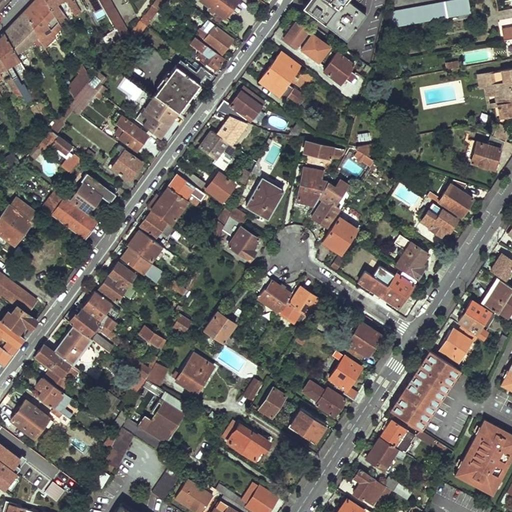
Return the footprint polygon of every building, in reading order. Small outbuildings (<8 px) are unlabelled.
[(45,0),(34,0),(24,11),(42,43),(43,45),(50,41),(44,30),(49,27),(51,29),(60,24),(59,22),(45,0)] [(57,0),(45,0),(59,22),(67,18),(62,10),(61,11),(58,5),(57,5),(55,1),(57,0)] [(66,0),(74,13),(79,10),(73,0),(66,0)] [(97,0),(118,36),(119,37),(126,33),(107,0),(97,0)] [(153,0),(151,4),(158,9),(164,0),(153,0)] [(216,10),(223,16),(235,0),(201,0),(203,2),(205,5),(212,11),(216,10)] [(310,0),(304,8),(346,39),(366,14),(348,0),(310,0)] [(395,27),(470,13),(467,0),(453,0),(392,11),(395,27)] [(146,25),(147,26),(158,9),(151,4),(144,14),(143,14),(138,19),(146,25)] [(511,6),(511,7),(511,31),(503,34),(504,39),(511,37),(511,6)] [(499,25),(511,21),(511,10),(511,7),(495,11),(499,25)] [(42,43),(24,11),(3,32),(16,52),(20,49),(25,46),(33,39),(37,46),(42,43)] [(129,31),(137,37),(146,25),(138,19),(129,31)] [(308,30),(295,20),(283,37),(296,46),(308,30)] [(203,40),(221,53),(232,38),(209,21),(197,38),(202,41),(203,40)] [(24,101),(31,97),(22,81),(21,82),(10,64),(19,58),(16,52),(3,32),(0,35),(0,57),(5,66),(10,75),(21,95),(24,101)] [(111,51),(120,40),(119,37),(118,36),(107,44),(111,51)] [(211,73),(213,74),(225,58),(202,41),(197,38),(196,37),(193,40),(204,49),(199,57),(203,60),(199,64),(211,73)] [(349,70),(353,65),(337,52),(328,45),(314,63),(339,83),(344,77),(349,81),(354,74),(349,70)] [(24,56),(20,49),(16,52),(19,58),(19,59),(23,56),(24,56)] [(287,95),(299,105),(305,97),(285,81),(298,64),(281,51),(258,80),(284,99),(287,95)] [(28,64),(23,56),(19,59),(24,66),(28,64)] [(196,81),(202,73),(207,77),(211,73),(199,64),(193,59),(190,63),(183,59),(182,61),(178,58),(173,64),(196,81)] [(446,69),(459,67),(458,60),(445,62),(446,69)] [(164,77),(190,96),(199,83),(196,81),(173,64),(164,77)] [(83,66),(77,73),(80,78),(86,71),(83,66)] [(502,116),(511,114),(511,67),(480,73),(482,85),(485,85),(490,84),(493,94),(496,94),(502,116)] [(69,91),(73,98),(86,82),(90,77),(86,71),(80,78),(69,91)] [(88,83),(102,94),(106,89),(99,83),(104,76),(98,71),(88,83)] [(306,90),(315,78),(304,71),(295,83),(306,90)] [(16,97),(21,95),(10,75),(6,78),(16,97)] [(155,94),(179,112),(190,96),(164,77),(153,93),(155,94)] [(73,109),(79,113),(94,94),(99,97),(102,94),(88,83),(69,106),(73,109)] [(497,117),(502,116),(496,94),(493,94),(490,84),(485,85),(489,105),(494,104),(497,117)] [(217,109),(247,122),(249,119),(251,120),(264,102),(243,86),(229,103),(224,100),(217,109)] [(145,107),(169,125),(179,112),(155,94),(145,107)] [(69,106),(60,118),(63,120),(73,109),(69,106)] [(134,118),(160,137),(169,125),(145,107),(144,108),(143,107),(134,118)] [(238,125),(243,127),(247,122),(217,109),(213,115),(227,121),(218,132),(227,138),(238,125)] [(115,133),(136,148),(147,134),(122,115),(117,123),(120,126),(115,133)] [(57,119),(49,130),(56,134),(63,124),(61,122),(63,120),(60,118),(57,119)] [(296,136),(301,127),(297,123),(289,135),(296,136)] [(491,134),(504,141),(510,130),(500,125),(496,123),(491,134)] [(51,144),(64,153),(70,144),(56,134),(49,130),(36,146),(40,149),(45,153),(51,144)] [(235,147),(211,130),(200,146),(216,158),(213,162),(224,170),(232,158),(229,155),(235,147)] [(369,131),(357,133),(358,142),(371,140),(369,131)] [(469,155),(493,166),(504,141),(491,134),(487,141),(477,136),(469,155)] [(321,151),(332,153),(334,146),(307,141),(305,152),(320,155),(321,151)] [(112,167),(129,180),(143,162),(125,150),(126,148),(120,143),(117,148),(123,153),(112,167)] [(356,153),(370,161),(371,144),(357,147),(356,150),(356,153)] [(35,145),(28,152),(33,156),(40,149),(36,146),(35,145)] [(84,154),(91,160),(95,155),(87,149),(84,154)] [(353,158),(368,168),(372,163),(370,161),(356,153),(353,158)] [(70,171),(80,158),(75,155),(65,168),(70,171)] [(348,161),(344,167),(357,175),(361,169),(348,161)] [(177,173),(202,191),(208,185),(182,166),(177,173)] [(297,201),(313,205),(319,196),(326,182),(321,181),(323,172),(305,167),(297,201)] [(70,200),(87,213),(99,196),(109,203),(114,195),(83,172),(78,179),(83,184),(70,200)] [(240,172),(236,180),(244,184),(248,176),(240,172)] [(168,185),(187,198),(190,192),(200,199),(205,193),(202,191),(177,173),(168,185)] [(210,191),(225,202),(238,185),(223,174),(212,188),(210,191)] [(244,206),(266,218),(281,189),(260,177),(244,206)] [(312,216),(326,226),(339,207),(335,204),(348,184),(340,178),(334,186),(329,182),(328,181),(326,182),(319,196),(323,199),(312,216)] [(438,201),(459,215),(472,196),(463,190),(467,184),(451,180),(439,198),(428,192),(426,196),(436,203),(438,201)] [(152,210),(170,223),(180,210),(179,209),(187,198),(168,185),(159,195),(156,192),(149,201),(153,204),(150,209),(152,210)] [(205,193),(207,195),(210,191),(212,188),(208,185),(202,191),(205,193)] [(65,196),(56,190),(43,207),(52,214),(65,196)] [(35,211),(15,196),(9,205),(8,204),(0,214),(0,232),(14,243),(30,221),(28,220),(35,211)] [(87,213),(70,200),(65,196),(52,214),(85,239),(91,230),(98,221),(87,213)] [(229,214),(239,221),(243,214),(233,206),(230,211),(229,214)] [(224,224),(229,214),(230,211),(224,207),(216,218),(224,224)] [(428,228),(440,235),(445,228),(448,230),(455,218),(440,209),(437,213),(428,208),(421,218),(430,224),(428,228)] [(162,229),(168,233),(174,226),(170,223),(152,210),(140,225),(155,237),(162,229)] [(242,223),(239,221),(229,214),(224,224),(221,228),(234,236),(240,226),(242,223)] [(322,240),(339,252),(356,227),(338,215),(322,240)] [(211,239),(214,242),(221,228),(224,224),(216,218),(214,217),(204,233),(190,224),(184,232),(203,247),(211,239)] [(228,244),(249,258),(254,249),(252,247),(257,238),(240,226),(234,236),(228,244)] [(149,247),(167,260),(171,254),(164,249),(158,244),(150,238),(148,240),(136,231),(128,242),(144,254),(149,247)] [(396,263),(417,277),(423,268),(420,266),(429,253),(399,234),(394,242),(401,247),(404,249),(400,255),(396,263)] [(158,244),(164,249),(168,245),(161,240),(158,244)] [(192,248),(206,258),(209,253),(195,243),(192,248)] [(153,272),(158,276),(162,271),(144,257),(143,259),(128,247),(121,257),(137,268),(139,265),(151,274),(153,272)] [(490,269),(505,279),(511,267),(511,260),(501,253),(490,269)] [(108,274),(125,286),(134,274),(117,261),(108,274)] [(249,284),(259,291),(262,287),(269,278),(268,276),(264,268),(263,264),(249,284)] [(357,280),(397,306),(415,279),(402,270),(399,274),(396,273),(394,274),(378,264),(371,274),(364,270),(357,280)] [(17,305),(27,312),(36,299),(0,271),(0,295),(2,293),(17,305)] [(98,287),(115,299),(125,286),(108,274),(98,287)] [(480,301),(498,312),(499,310),(508,317),(511,309),(511,289),(511,286),(496,276),(480,301)] [(182,294),(186,288),(174,279),(170,285),(182,294)] [(255,296),(278,310),(283,303),(291,291),(279,284),(270,279),(264,288),(262,287),(259,291),(255,296)] [(316,296),(299,285),(287,305),(283,303),(278,310),(277,313),(290,322),(292,320),(298,324),(316,296)] [(82,309),(110,330),(117,322),(106,314),(113,304),(95,291),(82,309)] [(476,335),(481,338),(486,331),(480,327),(489,311),(471,299),(458,320),(475,332),(474,334),(476,335)] [(26,322),(31,326),(36,320),(27,312),(17,305),(10,312),(8,311),(0,320),(18,333),(26,322)] [(73,324),(88,335),(94,326),(110,338),(114,332),(110,330),(82,309),(80,307),(75,313),(74,313),(68,321),(73,324)] [(203,329),(221,340),(233,322),(216,310),(203,329)] [(176,329),(181,332),(189,319),(178,312),(173,321),(172,325),(176,329)] [(380,334),(351,314),(344,325),(348,328),(353,331),(345,342),(342,347),(363,360),(380,334)] [(4,337),(17,346),(23,337),(18,333),(0,320),(0,319),(0,342),(3,338),(4,337)] [(71,362),(73,364),(78,358),(76,356),(90,337),(88,335),(73,324),(55,350),(71,362)] [(139,332),(156,344),(162,336),(145,324),(139,332)] [(168,333),(172,335),(176,329),(172,325),(168,333)] [(440,348),(458,359),(470,339),(473,341),(476,335),(474,334),(462,326),(458,331),(453,328),(440,348)] [(348,328),(341,338),(345,342),(353,331),(348,328)] [(96,331),(91,338),(109,350),(114,344),(96,331)] [(4,337),(3,338),(6,341),(2,347),(11,354),(17,346),(4,337)] [(70,364),(44,343),(37,352),(47,359),(44,363),(51,368),(44,377),(62,390),(70,379),(71,380),(79,368),(73,364),(71,362),(70,364)] [(0,363),(2,365),(11,354),(2,347),(0,345),(0,363)] [(353,399),(357,392),(347,385),(360,365),(336,349),(332,355),(339,360),(329,377),(345,387),(342,392),(353,399)] [(408,380),(439,401),(460,369),(429,349),(408,380)] [(146,358),(153,363),(154,361),(156,355),(150,351),(146,358)] [(44,363),(47,359),(37,352),(34,356),(44,363)] [(124,362),(130,367),(136,359),(130,355),(124,362)] [(175,378),(195,393),(207,374),(205,373),(209,367),(194,356),(190,361),(188,360),(175,378)] [(130,367),(145,378),(150,368),(136,359),(130,367)] [(166,367),(154,361),(153,363),(150,368),(145,378),(157,384),(166,367)] [(455,475),(493,495),(511,458),(511,370),(509,368),(500,385),(511,391),(511,434),(485,420),(475,437),(481,441),(469,462),(464,459),(455,475)] [(127,384),(135,390),(143,378),(136,372),(127,384)] [(62,390),(44,377),(43,376),(37,385),(43,389),(38,395),(55,408),(64,414),(66,416),(69,412),(64,408),(71,397),(62,390)] [(244,393),(252,399),(262,384),(253,379),(244,393)] [(159,395),(163,388),(148,380),(144,388),(159,395)] [(315,404),(332,416),(344,397),(327,386),(324,390),(310,380),(303,391),(318,400),(315,404)] [(419,429),(420,429),(439,401),(408,380),(389,409),(419,429)] [(259,408),(271,417),(284,396),(272,388),(259,408)] [(136,433),(158,447),(182,412),(159,396),(139,426),(126,416),(122,424),(121,425),(134,435),(136,433)] [(11,418),(34,436),(49,417),(25,399),(11,418)] [(288,425),(313,442),(325,423),(300,407),(288,425)] [(52,411),(60,418),(64,414),(55,408),(52,411)] [(114,419),(122,424),(126,416),(127,414),(121,409),(114,419)] [(380,436),(405,452),(415,435),(391,420),(380,436)] [(228,440),(253,458),(260,449),(262,451),(268,442),(239,423),(228,440)] [(17,459),(21,458),(25,453),(7,440),(11,434),(0,425),(0,464),(9,452),(17,459)] [(105,460),(117,468),(134,435),(121,425),(118,432),(110,449),(105,460)] [(110,449),(118,432),(114,429),(105,445),(110,449)] [(415,435),(434,448),(438,441),(420,429),(419,429),(415,435)] [(384,467),(387,470),(391,464),(388,462),(393,454),(400,459),(405,452),(380,436),(366,457),(383,468),(384,467)] [(464,459),(469,462),(481,441),(475,437),(464,459)] [(151,491),(163,500),(185,469),(173,460),(151,491)] [(352,492),(361,498),(375,478),(359,468),(355,476),(360,480),(352,492)] [(95,482),(102,486),(110,473),(103,469),(95,482)] [(383,483),(407,499),(410,493),(388,478),(383,483)] [(201,511),(212,496),(187,479),(175,497),(196,511),(201,511)] [(249,504),(260,487),(254,483),(243,500),(249,504)] [(243,500),(220,485),(217,490),(223,494),(248,510),(250,511),(269,511),(279,497),(261,485),(260,487),(249,504),(243,500)] [(246,511),(248,510),(223,494),(214,508),(212,507),(209,511),(246,511)] [(362,509),(346,499),(337,511),(366,511),(368,509),(364,506),(362,509)] [(3,511),(48,511),(7,500),(3,511)] [(372,511),(373,511),(385,511),(386,511),(374,503),(369,509),(372,511)]
